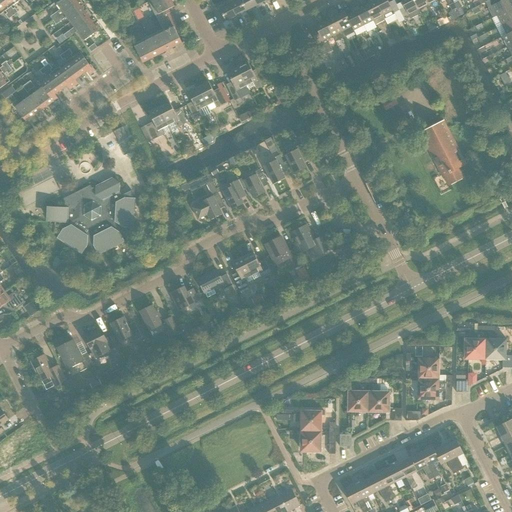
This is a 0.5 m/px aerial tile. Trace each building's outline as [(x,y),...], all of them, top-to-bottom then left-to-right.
[(13,16),(1,0),(0,0),(0,15),(5,11),(7,14),(5,15),(8,20),(13,17),(13,16)] [(18,2),(17,0),(1,0),(13,16),(18,13),(15,8),(13,9),(12,7),(18,3),(18,2)] [(51,16),(54,21),(78,4),(74,0),(63,0),(57,5),(60,10),(51,16)] [(147,0),(157,19),(170,13),(172,12),(171,9),(175,7),(171,0),(147,0)] [(236,16),(228,0),(223,3),(221,2),(219,0),(213,0),(211,2),(213,6),(217,5),(226,22),(236,16)] [(228,0),(236,16),(246,11),(240,0),(228,0)] [(240,0),(246,11),(256,6),(253,0),(240,0)] [(366,6),(373,21),(374,21),(376,25),(385,20),(385,19),(383,16),(374,0),(370,0),(370,1),(369,1),(370,4),(366,6)] [(400,11),(399,10),(394,0),(389,3),(387,0),(374,0),(383,16),(385,19),(394,14),(399,24),(404,21),(400,11)] [(402,2),(396,5),(399,10),(400,11),(404,21),(410,18),(411,19),(421,14),(418,10),(413,0),(401,0),(401,1),(402,2)] [(413,0),(418,10),(428,5),(425,0),(413,0)] [(490,0),(489,1),(486,3),(493,17),(497,16),(511,9),(509,3),(511,1),(511,0),(503,0),(500,2),(498,0),(490,0)] [(78,4),(54,21),(56,24),(66,17),(70,23),(84,13),(78,4)] [(356,11),(364,26),(373,21),(366,6),(356,11)] [(140,9),(134,12),(139,21),(145,18),(140,9)] [(333,15),(331,9),(327,11),(331,19),(325,22),(332,36),(333,36),(336,42),(345,37),(335,17),(333,15)] [(511,9),(497,16),(502,25),(511,20),(511,9)] [(450,22),(456,19),(457,12),(456,10),(449,13),(451,17),(448,18),(450,22)] [(364,26),(356,11),(347,16),(346,16),(354,31),(364,26)] [(335,17),(345,37),(355,32),(354,31),(346,16),(347,16),(345,12),(335,17)] [(84,13),(70,23),(73,28),(64,35),(67,39),(76,32),(76,33),(91,22),(84,13)] [(172,18),(170,13),(157,19),(160,25),(172,18)] [(436,21),(439,27),(449,22),(446,16),(436,21)] [(160,25),(163,30),(175,24),(172,18),(160,25)] [(511,20),(502,25),(507,35),(511,32),(511,20)] [(91,22),(76,33),(83,42),(98,32),(91,22)] [(332,36),(325,22),(315,27),(315,28),(310,30),(323,55),(332,51),(329,44),(328,44),(326,40),(332,36)] [(179,31),(175,24),(163,30),(134,45),(143,64),(182,44),(176,32),(179,31)] [(503,37),(508,47),(511,44),(511,32),(507,35),(503,37)] [(62,34),(57,39),(60,43),(66,39),(62,34)] [(363,61),(368,58),(363,47),(357,50),(363,61)] [(65,52),(82,75),(87,71),(91,77),(97,73),(91,65),(90,65),(80,52),(73,57),(71,55),(73,53),(69,49),(65,52)] [(67,61),(60,67),(75,88),(80,85),(76,80),(82,75),(65,52),(60,56),(63,60),(65,59),(67,61)] [(351,67),(358,64),(354,56),(347,59),(351,67)] [(0,68),(0,73),(9,67),(6,62),(1,65),(2,67),(0,69),(0,68)] [(237,67),(248,89),(254,86),(256,90),(266,85),(258,69),(252,72),(247,62),(237,67)] [(75,88),(60,67),(52,72),(51,69),(52,68),(49,64),(44,67),(61,90),(67,86),(71,92),(75,88)] [(0,89),(10,83),(6,76),(4,74),(7,73),(8,75),(13,71),(9,67),(0,73),(0,89)] [(55,94),(61,90),(44,67),(40,70),(43,75),(45,74),(47,76),(39,81),(55,103),(59,100),(55,94)] [(232,82),(226,85),(234,102),(250,93),(248,89),(237,67),(227,72),(232,82)] [(26,84),(31,90),(35,87),(31,81),(26,84)] [(43,87),(34,93),(45,108),(53,102),(54,104),(55,103),(39,81),(39,82),(43,87)] [(198,87),(209,109),(215,106),(216,108),(226,103),(219,89),(213,92),(208,82),(198,87)] [(27,93),(31,90),(26,84),(22,87),(27,93)] [(13,86),(2,94),(6,99),(8,97),(12,94),(16,91),(13,86)] [(209,109),(198,87),(188,92),(193,102),(187,105),(195,121),(211,113),(209,109)] [(45,108),(34,93),(25,100),(35,115),(45,108)] [(13,103),(17,100),(12,94),(8,97),(13,103)] [(278,102),(276,103),(278,106),(284,102),(283,101),(282,97),(277,100),(278,102)] [(381,104),(385,112),(398,105),(394,98),(381,104)] [(26,122),(35,115),(25,100),(15,107),(26,122)] [(159,107),(168,126),(169,126),(171,131),(172,133),(178,130),(177,128),(187,123),(180,109),(174,112),(169,102),(159,107)] [(153,122),(144,127),(152,141),(165,134),(171,131),(169,126),(168,126),(159,107),(148,112),(153,122)] [(234,114),(238,121),(246,118),(243,110),(234,114)] [(466,165),(457,148),(443,121),(419,134),(443,180),(445,179),(449,186),(464,178),(459,168),(466,165)] [(128,137),(123,127),(114,132),(119,142),(128,137)] [(144,127),(141,129),(148,143),(152,141),(144,127)] [(210,136),(202,140),(205,146),(213,142),(210,136)] [(271,138),(265,141),(268,147),(274,144),(271,138)] [(168,152),(166,143),(157,145),(159,154),(168,152)] [(304,163),(309,160),(301,145),(295,148),(297,150),(285,156),(294,174),(306,168),(304,163)] [(282,174),(288,171),(280,155),(274,158),(275,161),(264,167),(273,184),(285,178),(282,174)] [(232,165),(238,162),(235,157),(229,159),(232,165)] [(219,172),(216,167),(210,170),(213,175),(219,172)] [(239,180),(238,180),(243,190),(248,188),(253,199),(265,193),(263,188),(268,185),(260,170),(254,172),(255,175),(245,180),(244,177),(238,180),(239,180)] [(146,174),(141,176),(145,184),(150,181),(146,174)] [(209,175),(204,177),(212,194),(211,194),(213,197),(192,207),(199,219),(207,215),(210,220),(222,214),(220,209),(225,207),(209,175)] [(78,210),(121,231),(123,228),(134,229),(135,199),(131,198),(132,191),(121,196),(119,192),(120,184),(112,179),(96,187),(95,189),(91,189),(90,186),(76,194),(77,196),(79,198),(78,210)] [(234,186),(223,192),(232,209),(244,203),(241,199),(246,196),(243,190),(238,180),(233,183),(234,186)] [(187,183),(182,186),(185,191),(190,189),(187,183)] [(77,196),(76,194),(63,199),(64,202),(64,208),(53,208),(52,223),(59,223),(62,230),(56,239),(81,255),(87,246),(93,247),(98,256),(124,242),(120,233),(121,231),(78,210),(79,198),(77,196)] [(313,247),(317,256),(328,250),(321,237),(314,240),(307,225),(292,233),(302,252),(313,247)] [(290,257),(295,266),(301,263),(294,249),(288,252),(281,238),(266,246),(276,264),(290,257)] [(343,247),(346,253),(352,250),(349,244),(343,247)] [(243,257),(254,279),(260,276),(261,279),(271,273),(264,259),(258,262),(253,252),(243,257)] [(254,279),(243,257),(232,262),(237,273),(232,275),(241,294),(249,290),(247,286),(249,285),(248,282),(254,279)] [(9,267),(16,263),(12,258),(6,262),(9,267)] [(300,277),(294,280),(298,289),(311,282),(304,268),(297,271),(300,277)] [(217,270),(198,280),(204,293),(205,292),(208,298),(216,293),(213,288),(221,284),(229,299),(237,295),(227,274),(220,277),(217,270)] [(171,294),(179,311),(199,301),(193,289),(187,292),(184,287),(171,294)] [(278,297),(284,294),(281,288),(275,291),(278,297)] [(5,292),(0,295),(0,308),(6,304),(12,312),(25,303),(16,291),(8,297),(5,292)] [(252,299),(257,308),(265,304),(261,295),(252,299)] [(31,303),(24,307),(30,316),(37,311),(31,303)] [(234,307),(238,315),(245,312),(241,303),(234,307)] [(140,311),(150,331),(162,325),(152,305),(140,311)] [(129,337),(132,342),(142,337),(136,325),(130,328),(124,317),(110,324),(120,342),(129,337)] [(164,321),(172,337),(179,333),(171,317),(164,321)] [(179,329),(186,344),(195,340),(190,330),(188,331),(186,326),(179,329)] [(482,343),(482,339),(481,339),(481,327),(477,327),(477,333),(474,333),(474,339),(464,339),(464,356),(468,357),(482,343)] [(489,339),(488,339),(488,343),(502,357),(502,361),(503,361),(503,368),(511,367),(511,355),(505,355),(506,340),(496,340),(496,336),(493,333),(493,327),(489,327),(489,339)] [(84,337),(91,350),(95,358),(116,348),(110,336),(105,339),(100,329),(84,337)] [(82,360),(87,369),(93,366),(86,352),(80,355),(73,342),(58,349),(68,368),(82,360)] [(468,357),(467,360),(481,361),(481,364),(483,366),(485,366),(485,361),(485,343),(482,343),(468,357)] [(502,357),(488,343),(485,343),(485,361),(502,361),(502,357)] [(152,353),(145,357),(148,363),(155,360),(152,353)] [(421,362),(435,377),(439,377),(439,376),(439,359),(422,359),(422,358),(414,358),(414,354),(406,354),(406,362),(417,362),(421,362)] [(34,368),(29,370),(33,378),(38,376),(41,381),(50,377),(55,386),(65,381),(58,366),(52,369),(44,355),(31,362),(34,368)] [(417,362),(417,380),(445,380),(445,376),(439,376),(439,377),(435,377),(421,362),(417,362)] [(105,385),(126,374),(123,368),(101,379),(105,385)] [(456,371),(456,379),(464,379),(464,371),(456,371)] [(348,391),(347,409),(351,409),(365,395),(365,391),(364,391),(364,385),(365,378),(361,378),(360,391),(348,391)] [(372,392),(372,395),(385,409),(389,409),(389,392),(381,392),(381,385),(380,385),(380,379),(373,378),(373,385),(372,392)] [(94,391),(102,387),(99,380),(90,384),(94,391)] [(417,380),(417,396),(421,396),(435,383),(445,383),(445,380),(417,380)] [(445,383),(435,383),(421,396),(421,401),(438,401),(438,392),(445,393),(445,388),(445,384),(445,383)] [(67,404),(75,400),(72,394),(64,398),(67,404)] [(351,409),(351,412),(368,413),(368,395),(365,395),(351,409)] [(368,395),(368,413),(385,413),(385,409),(372,395),(368,395)] [(0,426),(8,420),(1,409),(0,409),(0,433),(4,431),(0,426)] [(304,411),(304,414),(317,428),(321,428),(321,411),(304,411)] [(294,414),(294,422),(300,422),(300,432),(317,432),(321,432),(321,428),(317,428),(304,414),(294,414)] [(500,436),(511,430),(511,419),(496,427),(499,433),(498,434),(500,437),(501,437),(500,436)] [(505,445),(511,441),(511,430),(500,436),(501,437),(504,442),(502,443),(504,446),(505,446),(505,445)] [(300,432),(300,449),(304,449),(317,435),(321,435),(321,432),(317,432),(300,432)] [(304,449),(304,453),(321,453),(321,435),(317,435),(304,449)] [(445,445),(458,471),(463,469),(457,457),(463,454),(456,439),(445,445)] [(439,460),(438,460),(441,465),(447,462),(453,474),(458,471),(445,445),(434,450),(434,451),(439,460)] [(432,446),(421,452),(434,478),(439,475),(433,463),(438,460),(439,460),(434,451),(434,450),(432,446)] [(434,478),(421,452),(410,457),(417,471),(423,468),(429,480),(434,478)] [(410,457),(399,463),(412,489),(417,486),(411,474),(417,471),(410,457)] [(399,463),(388,468),(395,482),(401,479),(407,491),(412,489),(399,463)] [(377,474),(390,500),(395,497),(389,485),(395,482),(388,468),(377,474)] [(390,500),(377,474),(366,479),(373,494),(379,490),(385,502),(390,500)] [(471,477),(464,480),(467,486),(473,483),(474,483),(474,482),(471,477)] [(355,485),(368,511),(373,508),(367,497),(373,494),(366,479),(355,485)] [(446,484),(441,486),(445,493),(450,490),(446,484)] [(366,511),(368,511),(355,485),(344,491),(351,505),(357,502),(362,511),(366,511)] [(279,495),(287,511),(300,506),(291,489),(279,495)] [(279,495),(267,502),(272,511),(286,511),(287,511),(279,495)] [(452,498),(455,505),(462,501),(458,495),(452,498)] [(428,502),(425,496),(418,499),(421,505),(427,502),(428,502)] [(410,511),(420,506),(418,501),(418,500),(408,506),(410,511)] [(272,511),(267,502),(255,508),(257,511),(272,511)]
